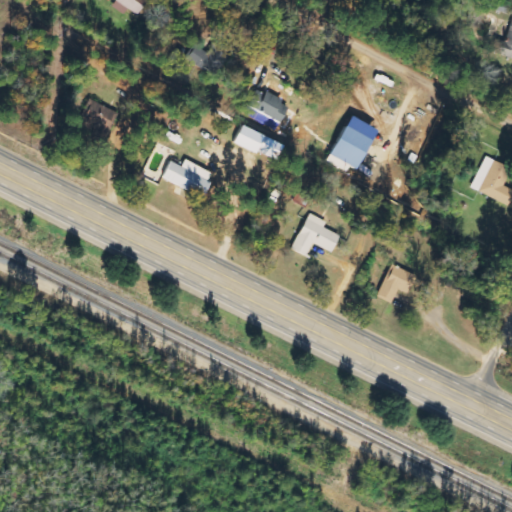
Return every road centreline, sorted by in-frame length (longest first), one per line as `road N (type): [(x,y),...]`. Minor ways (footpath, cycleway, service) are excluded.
road 1 (primary): [(511,425),(0,165)]
road 2 (residential): [(511,118),(283,0)]
